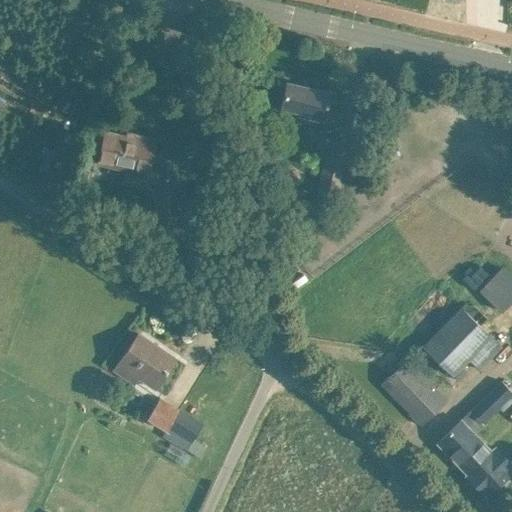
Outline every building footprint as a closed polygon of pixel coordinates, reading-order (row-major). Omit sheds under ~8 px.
[(330,92),(286,82),(280,107),(322,116),(322,120),(339,124),(342,111),(327,107),(330,92)] [(106,128),(98,162),(127,169),(124,181),(148,187),(151,174),(147,173),(155,140),(106,128)] [(328,146),(315,203),(334,208),(337,197),(345,199),(350,179),(341,178),(347,150),(328,146)] [(84,192),(89,172),(76,169),(71,189),(84,192)] [(299,177),(296,172),(291,171),(286,175),(285,180),(289,184),(294,185),(298,182),(299,177)] [(190,232),(189,219),(173,221),(171,191),(155,193),(159,236),(190,232)] [(290,214),(280,214),(280,222),(290,222),(290,214)] [(318,225),(322,230),(329,224),(325,219),(318,225)] [(511,300),(511,262),(493,283),(511,300)] [(462,365),(468,358),(480,370),(504,347),(480,325),(487,317),(473,304),(461,307),(422,346),(451,376),(452,375),(458,381),(467,371),(462,365)] [(138,333),(127,350),(113,370),(132,383),(137,376),(154,388),(175,358),(138,333)] [(406,358),(380,383),(421,425),(447,400),(406,358)] [(485,492),(487,494),(510,472),(508,470),(511,466),(511,464),(495,447),(491,452),(474,434),(484,425),(482,423),(498,407),(501,410),(511,400),(511,391),(501,381),(437,442),(468,474),(466,476),(483,494),(485,492)] [(167,430),(163,436),(200,458),(207,448),(193,440),(202,424),(159,398),(147,418),(167,430)]
